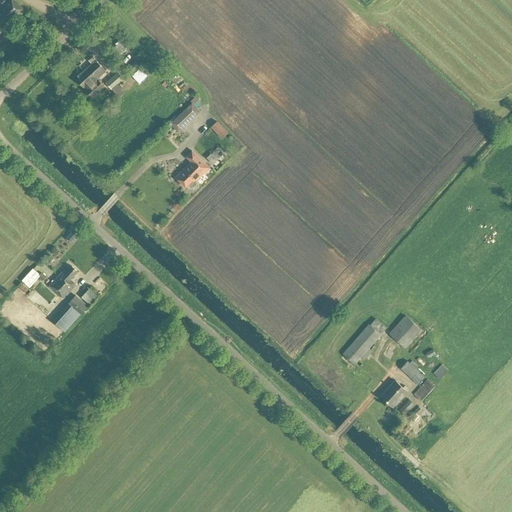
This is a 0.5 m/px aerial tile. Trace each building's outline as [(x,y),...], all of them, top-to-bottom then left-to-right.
[(13,23),(25,11),(12,0),(6,0),(0,6),(0,26),(3,29),(11,21),(13,23)] [(126,50),(120,43),(110,51),(116,58),(126,50)] [(92,97),(104,87),(97,79),(106,72),(96,60),(77,76),(79,78),(77,80),(84,88),(84,87),(87,89),(86,90),(92,97)] [(132,74),(141,66),(136,61),(127,69),(132,74)] [(133,76),(140,83),(148,76),(141,68),(133,76)] [(118,97),(124,92),(121,89),(122,89),(118,84),(124,79),(118,72),(106,83),(118,97)] [(190,101),(192,103),(196,107),(199,110),(202,106),(194,98),(190,101)] [(178,132),(200,112),(199,110),(196,107),(192,103),(170,123),(178,132)] [(228,133),(217,121),(211,126),(222,138),(228,133)] [(197,186),(197,185),(197,184),(197,183),(196,183),(196,182),(195,182),(209,168),(192,151),(186,157),(191,162),(175,177),(186,188),(188,185),(188,186),(188,187),(188,188),(189,188),(189,189),(190,190),(191,190),(192,190),(193,190),(194,190),(195,190),(196,189),(196,188),(197,188),(197,187),(197,186)] [(71,242),(75,237),(70,233),(66,238),(71,242)] [(78,272),(71,265),(69,268),(67,267),(49,286),(63,299),(76,285),(71,280),(78,272)] [(30,287),(41,274),(33,267),(21,279),(30,287)] [(87,301),(95,294),(89,288),(81,295),(87,301)] [(81,314),(88,306),(76,296),(68,304),(81,314)] [(68,304),(53,321),(65,332),(81,314),(68,304)] [(405,348),(422,330),(405,315),(389,334),(405,348)] [(387,328),(376,318),(369,325),(368,325),(343,354),(355,364),(362,356),(365,359),(372,351),(369,348),(387,328)] [(418,384),(425,377),(407,361),(401,368),(418,384)] [(439,379),(448,370),(442,364),(433,373),(439,379)] [(422,401),(435,386),(427,379),(415,393),(419,397),(419,398),(422,401)] [(393,407),(407,391),(395,380),(381,396),(393,407)] [(409,399),(399,410),(404,414),(414,404),(409,399)] [(413,421),(423,411),(418,407),(408,417),(413,421)]
